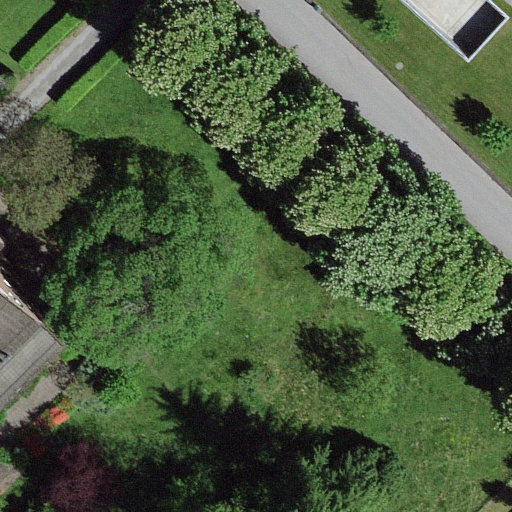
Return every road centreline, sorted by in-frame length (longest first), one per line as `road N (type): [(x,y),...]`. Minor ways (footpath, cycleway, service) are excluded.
road 1 (unclassified): [(269,0),(511,220)]
road 2 (track): [(132,0),(0,123)]
